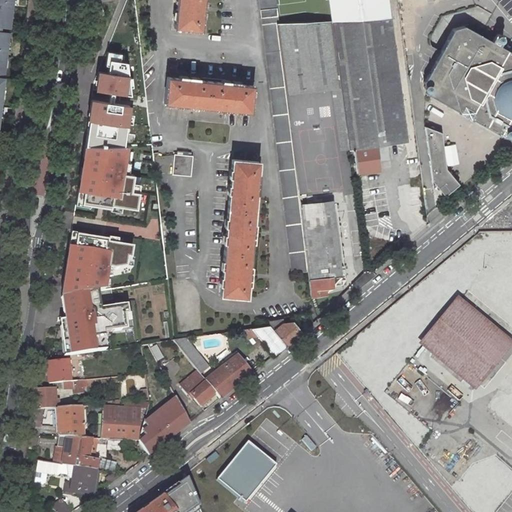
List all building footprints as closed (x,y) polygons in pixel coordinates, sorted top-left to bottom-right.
[(0,0),(0,92),(7,30),(0,29),(0,26),(8,28),(11,0),(0,0)] [(175,0),(172,30),(198,33),(201,0),(175,0)] [(259,0),(262,18),(263,25),(291,274),(308,272),(300,205),(286,94),(277,22),(274,0),(259,0)] [(377,146),(407,141),(391,18),(277,22),(286,94),(332,89),(340,150),(354,148),(377,146)] [(511,131),(511,53),(498,46),(501,40),(501,37),(500,35),(498,34),(496,34),(494,35),(490,41),(463,25),(453,29),(422,82),(424,83),(423,85),(422,87),(422,89),(424,90),(426,92),(425,93),(502,135),(503,133),(506,134),(508,134),(510,133),(511,131)] [(120,98),(125,83),(95,71),(89,85),(120,98)] [(251,82),(165,74),(163,101),(249,110),(251,82)] [(144,77),(131,76),(130,82),(132,95),(147,99),(144,77)] [(85,99),(115,111),(120,98),(89,85),(85,99)] [(134,105),(136,129),(140,130),(150,129),(148,110),(134,105)] [(444,168),(440,132),(423,127),(431,180),(442,195),(456,184),(444,168)] [(150,129),(140,130),(142,145),(152,145),(150,129)] [(126,146),(84,146),(75,203),(136,210),(139,184),(132,182),(133,174),(122,172),(126,146)] [(377,146),(354,148),(357,174),(380,170),(377,146)] [(177,151),(176,154),(173,154),(171,174),(190,176),(192,155),(191,155),(191,152),(177,151)] [(233,160),(222,295),(248,297),(259,162),(233,160)] [(417,186),(397,188),(399,208),(419,206),(417,186)] [(308,272),(311,298),(327,295),(327,290),(334,288),(333,277),(343,275),(333,199),(300,205),(308,272)] [(128,249),(73,236),(60,298),(63,318),(55,320),(60,355),(103,349),(100,330),(122,328),(118,306),(95,309),(92,291),(97,270),(124,268),(128,249)] [(424,343),(474,384),(507,343),(458,303),(424,343)] [(301,334),(293,324),(271,327),(285,347),(301,334)] [(253,330),(274,356),(285,347),(271,327),(253,330)] [(199,374),(206,368),(184,340),(173,341),(194,367),(199,374)] [(140,346),(143,357),(156,361),(149,350),(147,345),(140,346)] [(149,350),(156,361),(163,358),(156,346),(149,350)] [(249,375),(236,358),(225,366),(226,367),(239,384),(249,375)] [(69,360),(45,362),(47,385),(62,383),(70,382),(69,360)] [(189,376),(180,383),(198,406),(215,393),(206,382),(199,374),(194,367),(188,373),(189,376)] [(239,384),(226,367),(206,382),(215,393),(220,399),(239,384)] [(511,378),(488,409),(511,427),(511,378)] [(72,389),(73,395),(83,394),(83,388),(87,387),(86,380),(70,382),(62,383),(62,390),(72,389)] [(57,409),(55,388),(31,390),(32,410),(53,409),(57,409)] [(140,391),(141,403),(148,402),(147,391),(140,391)] [(146,428),(140,432),(144,437),(137,441),(148,457),(189,424),(174,397),(142,423),(146,428)] [(57,409),(53,409),(55,436),(77,439),(83,439),(82,407),(57,409)] [(123,441),(137,441),(139,409),(101,407),(99,439),(106,440),(123,441)] [(55,436),(52,464),(62,466),(72,468),(77,439),(55,436)] [(83,439),(77,439),(72,468),(96,471),(97,461),(89,460),(92,440),(83,439)] [(105,449),(122,450),(123,441),(106,440),(105,445),(105,449)] [(214,482),(244,505),(274,465),(244,443),(214,482)] [(46,474),(59,476),(62,466),(52,464),(36,462),(34,483),(44,485),(46,474)] [(64,482),(62,495),(92,498),(96,471),(72,468),(68,483),(64,482)] [(493,511),(505,498),(470,468),(458,483),(493,511)] [(112,473),(104,479),(109,485),(123,475),(112,473)] [(190,511),(198,506),(186,478),(137,511),(190,511)] [(71,511),(61,498),(57,501),(51,506),(54,511),(71,511)]
